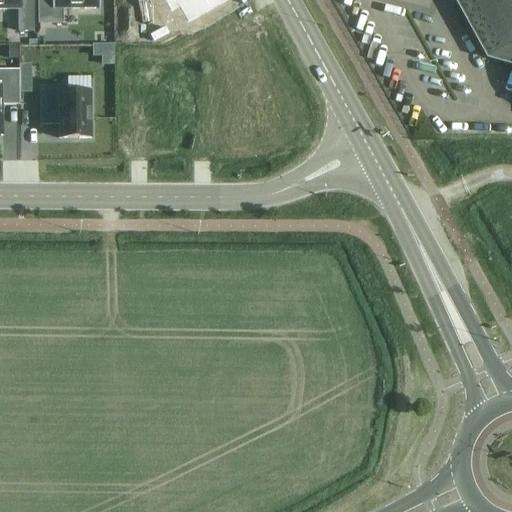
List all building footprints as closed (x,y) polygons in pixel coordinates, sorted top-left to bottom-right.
[(0,0),(0,11),(18,11),(18,33),(33,33),(32,0),(0,0)] [(62,6),(100,6),(100,0),(39,0),(39,21),(53,20),(62,20),(62,6)] [(165,0),(172,10),(180,6),(190,23),(230,0),(165,0)] [(511,0),(457,0),(488,56),(511,63),(511,0)] [(0,140),(2,141),(2,110),(19,110),(19,77),(0,76),(0,140)] [(134,135),(169,134),(169,118),(191,118),(191,89),(168,89),(168,85),(133,85),(134,135)] [(59,89),(39,89),(39,123),(58,123),(58,127),(58,140),(90,140),(90,93),(59,94),(59,89)]
